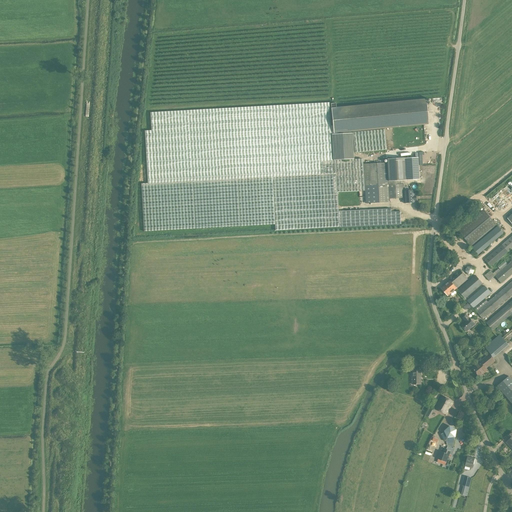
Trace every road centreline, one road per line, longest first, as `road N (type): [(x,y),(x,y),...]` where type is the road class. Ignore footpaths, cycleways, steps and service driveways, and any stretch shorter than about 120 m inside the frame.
road 1 (unclassified): [(43,511),(43,403),(47,373),(64,344),(88,0)]
road 2 (unclassified): [(511,494),(428,284),(464,0)]
